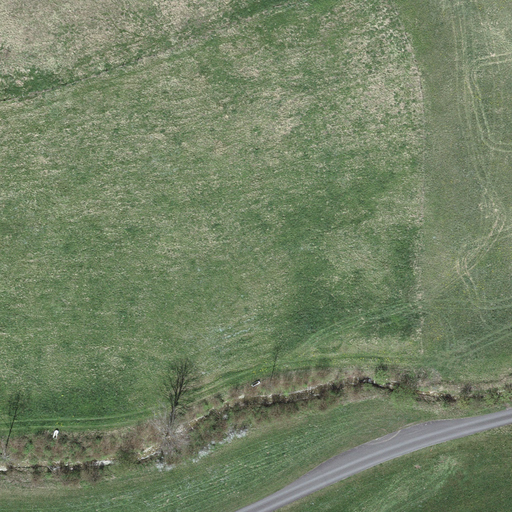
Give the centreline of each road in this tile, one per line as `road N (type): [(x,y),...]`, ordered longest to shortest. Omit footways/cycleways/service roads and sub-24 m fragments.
road 1 (track): [(0,426),(110,421),(287,365),(393,359)]
road 2 (track): [(253,511),(376,457),(511,415)]
